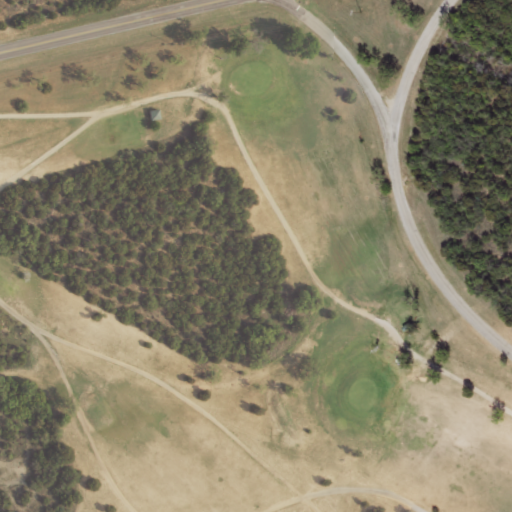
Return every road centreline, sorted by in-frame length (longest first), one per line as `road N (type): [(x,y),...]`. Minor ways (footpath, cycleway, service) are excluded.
road 1 (residential): [(283,0),(356,65),(387,120),(407,223),(443,288),(511,351)]
road 2 (secondary): [(222,0),(0,51)]
road 3 (residential): [(392,144),(415,52),(451,0)]
